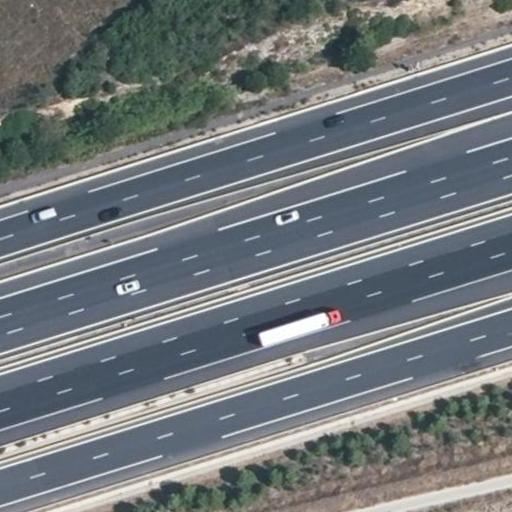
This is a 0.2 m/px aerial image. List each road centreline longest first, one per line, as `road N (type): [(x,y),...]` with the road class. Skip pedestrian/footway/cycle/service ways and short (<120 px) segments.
road 1 (trunk): [(381,511),(74,0)]
road 2 (trunk): [(0,7),(313,511)]
road 3 (motorway): [(511,76),(0,238)]
road 4 (motorway): [(511,165),(0,326)]
road 5 (motorway): [(0,402),(511,242)]
road 6 (motorway): [(0,488),(426,358)]
road 7 (track): [(375,511),(511,479)]
